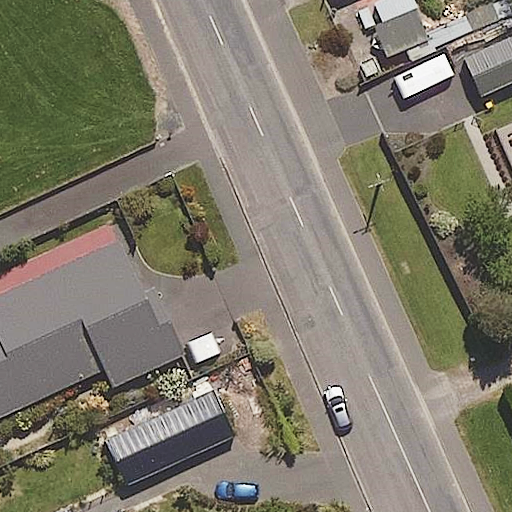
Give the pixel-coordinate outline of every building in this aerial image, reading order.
[(414,0),(375,0),(380,16),(373,18),(383,51),(426,38),(414,0)] [(437,0),(454,39),(511,13),(511,8),(508,0),(437,0)] [(511,77),(511,28),(462,52),(481,92),(511,77)] [(120,234),(0,289),(0,411),(102,364),(110,383),(185,348),(169,314),(159,319),(120,234)] [(232,433),(211,386),(104,435),(125,482),(232,433)] [(122,511),(118,502),(95,511),(77,511),(72,500),(48,510),(48,511),(122,511)]
